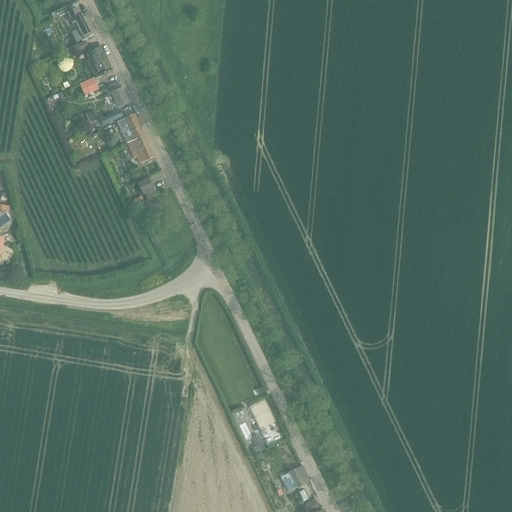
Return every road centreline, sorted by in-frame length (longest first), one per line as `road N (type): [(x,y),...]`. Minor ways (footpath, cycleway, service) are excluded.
road 1 (tertiary): [(217,270),(87,0)]
road 2 (tertiary): [(333,511),(217,270)]
road 3 (track): [(161,511),(198,278)]
road 4 (tertiary): [(0,290),(106,305),(217,270)]
